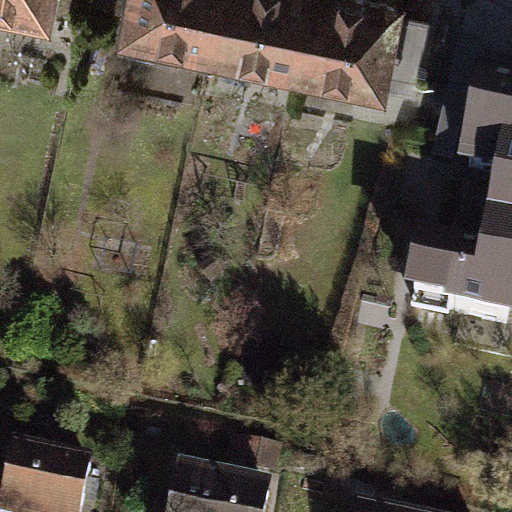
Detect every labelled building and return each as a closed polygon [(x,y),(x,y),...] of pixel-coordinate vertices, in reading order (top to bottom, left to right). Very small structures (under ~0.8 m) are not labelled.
[(70,0),(0,0),(0,10),(66,23),(70,0)] [(127,0),(91,0),(91,4),(126,11),(127,0)] [(232,0),(139,0),(132,40),(221,57),(232,0)] [(325,0),(232,0),(221,57),(311,75),(325,0)] [(419,2),(409,0),(325,0),(311,75),(401,92),(419,2)] [(511,84),(474,77),(453,188),(492,196),(481,254),(418,242),(403,319),(511,339),(511,84)] [(99,511),(108,466),(21,450),(9,511),(99,511)] [(281,511),(285,494),(189,475),(181,511),(281,511)]
